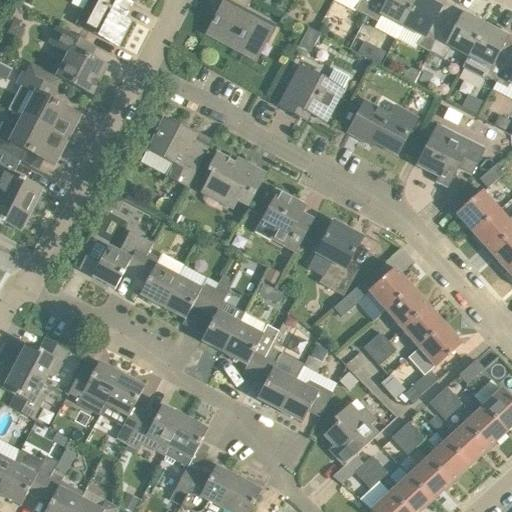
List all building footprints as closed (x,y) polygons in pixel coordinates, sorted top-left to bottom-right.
[(87,0),(81,13),(74,27),(115,48),(124,31),(117,27),(130,3),(124,0),(87,0)] [(216,18),(206,36),(246,57),(257,39),(265,43),(273,26),(245,11),(251,0),(216,0),(209,14),(216,18)] [(354,0),(360,3),(355,12),(366,17),(375,0),(354,0)] [(402,29),(417,0),(375,0),(366,17),(377,23),(380,18),(402,29)] [(445,0),(442,0),(438,8),(422,0),(417,0),(402,29),(421,39),(417,46),(430,53),(431,50),(455,5),(445,0)] [(484,28),(463,17),(466,10),(455,5),(431,50),(445,57),(449,50),(467,59),(484,28)] [(19,44),(25,32),(18,28),(21,22),(15,19),(5,37),(19,44)] [(55,77),(90,96),(105,67),(78,53),(84,42),(56,28),(47,45),(66,55),(55,77)] [(484,28),(467,59),(461,70),(482,81),(484,78),(496,84),(511,53),(511,35),(507,33),(504,39),(484,28)] [(376,48),(370,59),(380,64),(386,54),(376,48)] [(508,85),(511,87),(511,53),(496,84),(506,90),(508,85)] [(11,72),(0,65),(0,78),(6,82),(11,72)] [(302,111),(324,123),(349,77),(332,68),(326,79),(301,65),(279,107),(298,118),(302,111)] [(413,83),(419,73),(412,70),(406,72),(403,78),(413,83)] [(433,76),(424,72),(419,81),(428,86),(433,76)] [(21,117),(67,141),(79,117),(51,102),(57,91),(22,73),(16,84),(33,93),(21,117)] [(361,141),(363,138),(396,155),(416,118),(394,106),(389,115),(365,102),(348,134),(361,141)] [(25,152),(53,166),(67,141),(21,117),(14,130),(1,124),(0,125),(0,151),(20,162),(25,152)] [(192,142),(194,137),(163,121),(146,152),(171,165),(165,177),(186,188),(206,150),(192,142)] [(479,158),(433,134),(417,166),(436,176),(449,183),(456,169),(470,176),(479,158)] [(19,231),(29,211),(39,191),(23,183),(24,181),(13,175),(20,162),(0,151),(0,172),(0,173),(0,224),(2,225),(3,223),(19,231)] [(207,173),(210,175),(199,194),(233,212),(237,204),(247,209),(264,175),(244,165),(242,169),(216,156),(207,173)] [(503,159),(478,180),(486,189),(510,169),(503,159)] [(118,182),(111,194),(127,202),(133,190),(118,182)] [(499,211),(482,191),(455,216),(472,235),(499,211)] [(268,240),(294,254),(313,221),(300,214),(304,207),(277,193),(261,223),(274,230),(268,240)] [(118,212),(124,202),(113,197),(108,207),(118,212)] [(489,254),(511,233),(511,225),(499,211),(472,235),(489,254)] [(183,218),(176,214),(171,222),(179,226),(183,218)] [(318,284),(339,295),(343,297),(357,272),(347,265),(361,239),(333,223),(314,256),(329,264),(318,284)] [(79,270),(92,277),(91,277),(114,290),(124,272),(134,277),(147,253),(152,244),(130,232),(119,253),(108,246),(107,247),(95,241),(79,270)] [(506,273),(511,267),(511,233),(489,254),(506,273)] [(139,296),(147,300),(146,301),(151,304),(152,303),(161,308),(178,277),(183,267),(162,256),(160,260),(147,253),(134,277),(146,283),(139,296)] [(183,267),(178,277),(161,308),(184,320),(191,307),(202,313),(214,290),(204,285),(207,280),(183,267)] [(275,287),(281,275),(270,269),(264,281),(275,287)] [(394,269),(367,292),(385,312),(411,289),(394,269)] [(221,276),(214,290),(202,313),(213,319),(201,342),(208,346),(214,349),(223,354),(239,323),(218,312),(226,296),(230,289),(228,280),(221,276)] [(341,318),(364,298),(356,288),(333,309),(341,318)] [(269,289),(263,299),(277,306),(282,296),(269,289)] [(428,308),(411,289),(385,312),(401,331),(428,308)] [(444,327),(428,308),(401,331),(418,350),(444,327)] [(284,326),(292,330),(297,323),(288,318),(284,326)] [(239,323),(223,354),(246,366),(242,374),(253,379),(269,348),(277,332),(267,326),(262,335),(239,323)] [(461,346),(444,327),(418,350),(412,355),(422,366),(411,375),(417,382),(412,387),(420,396),(437,381),(430,373),(461,346)] [(370,358),(388,343),(380,334),(362,349),(370,358)] [(26,345),(14,367),(45,384),(51,373),(56,376),(69,353),(44,340),(39,351),(26,345)] [(370,358),(378,366),(396,352),(388,343),(370,358)] [(316,346),(310,356),(322,362),(327,352),(316,346)] [(256,400),(278,412),(295,381),(303,365),(269,348),(253,379),(264,385),(256,400)] [(458,376),(459,377),(466,386),(484,370),(475,361),(458,376)] [(91,376),(80,371),(68,394),(79,401),(76,407),(98,419),(105,407),(121,376),(98,364),(91,376)] [(45,384),(14,367),(2,390),(15,397),(9,408),(33,421),(45,397),(40,394),(45,384)] [(349,374),(341,382),(345,386),(352,386),(356,382),(349,374)] [(144,414),(133,408),(144,388),(136,384),(137,383),(131,380),(131,381),(121,376),(105,407),(98,419),(120,431),(116,440),(127,447),(144,414)] [(295,381),(278,412),(301,424),(308,412),(319,418),(332,393),(320,387),(308,381),(305,386),(295,381)] [(446,388),(437,396),(453,413),(462,405),(446,388)] [(481,407),(506,433),(511,427),(511,401),(500,389),(481,407)] [(399,393),(398,404),(410,405),(411,393),(399,393)] [(428,404),(444,421),(453,413),(437,396),(428,404)] [(335,457),(343,467),(355,456),(378,435),(371,426),(376,421),(365,409),(358,415),(350,405),(333,420),(337,424),(324,436),(339,453),(335,457)] [(137,452),(140,446),(164,458),(184,419),(161,407),(155,419),(144,414),(127,447),(137,452)] [(463,424),(487,451),(506,433),(481,407),(463,424)] [(435,417),(428,423),(438,434),(445,428),(435,417)] [(164,458),(186,470),(186,469),(191,461),(207,431),(199,427),(200,425),(194,423),(194,424),(184,419),(164,458)] [(424,440),(410,424),(408,423),(399,431),(415,448),(424,440)] [(444,441),(468,468),(487,451),(463,424),(444,441)] [(390,439),(392,441),(406,456),(415,448),(399,431),(390,439)] [(64,449),(68,440),(56,434),(52,442),(64,449)] [(425,458),(450,485),(468,468),(444,441),(425,458)] [(87,483),(97,464),(94,457),(75,447),(78,456),(84,459),(87,469),(84,475),(87,483)] [(21,451),(14,464),(0,489),(0,496),(20,507),(27,494),(38,500),(54,471),(58,463),(46,457),(43,463),(21,451)] [(0,489),(14,464),(0,456),(0,489)] [(340,487),(341,486),(354,474),(369,490),(378,482),(362,465),(363,465),(355,456),(343,467),(331,478),(340,487)] [(362,465),(378,482),(387,474),(371,457),(363,465),(362,465)] [(406,476),(431,503),(450,485),(425,458),(406,476)] [(65,476),(70,467),(60,461),(55,470),(65,476)] [(238,480),(215,468),(208,480),(197,474),(180,507),(189,511),(202,511),(205,510),(207,511),(221,511),(222,511),(238,480)] [(197,474),(186,469),(186,470),(174,493),(170,501),(180,507),(197,474)] [(45,511),(75,511),(82,499),(85,494),(64,483),(67,477),(54,471),(38,500),(48,506),(45,511)] [(388,493),(405,511),(420,511),(431,503),(406,476),(388,493)] [(249,511),(261,492),(253,488),(254,486),(248,483),(248,485),(238,480),(222,511),(223,511),(249,511)] [(82,499),(75,511),(118,511),(120,509),(105,502),(86,492),(85,494),(82,499)] [(369,511),(370,511),(405,511),(388,493),(369,511)] [(127,495),(120,508),(127,511),(134,511),(140,501),(127,495)]
